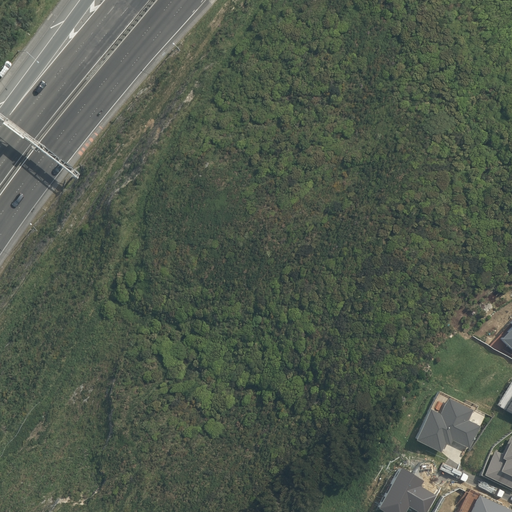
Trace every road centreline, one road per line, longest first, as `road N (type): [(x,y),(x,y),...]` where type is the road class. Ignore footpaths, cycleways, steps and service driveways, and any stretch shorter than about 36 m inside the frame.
road 1 (trunk): [(182,0),(0,228)]
road 2 (trunk): [(0,151),(128,0)]
road 3 (trunk): [(0,119),(85,0)]
